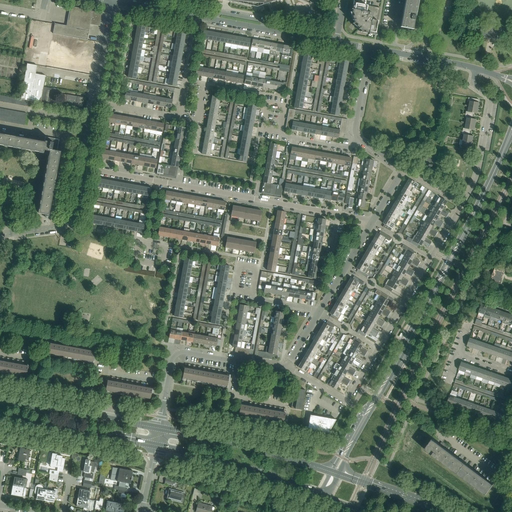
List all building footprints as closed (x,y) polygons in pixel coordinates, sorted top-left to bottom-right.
[(400,27),(413,29),(418,0),(405,0),(400,27)] [(379,15),(380,8),(355,3),(355,6),(353,6),(352,9),(351,9),(351,10),(352,10),(352,13),(353,13),(354,16),(352,16),(353,20),(352,20),(352,21),(353,20),(354,23),(355,23),(357,25),(356,26),(359,28),(358,30),(359,29),(362,31),(362,30),(365,31),(365,32),(368,33),(368,35),(369,35),(369,33),(372,34),(373,32),(375,33),(378,21),(377,21),(378,15),(379,15)] [(100,26),(102,13),(93,11),(70,6),(66,26),(89,30),(90,24),(100,26)] [(66,26),(55,24),(53,34),(73,37),(87,40),(89,30),(66,26)] [(491,27),(481,25),(479,36),(500,40),(502,29),(494,27),(491,26),(491,27)] [(271,43),(270,50),(269,55),(275,56),(276,51),(277,44),(271,43)] [(47,67),(91,75),(91,74),(90,74),(92,64),(93,64),(94,59),(81,56),(82,53),(73,51),(73,48),(58,45),(51,44),(47,67)] [(293,50),(289,49),(290,46),(283,45),(282,52),(288,54),(288,55),(291,56),(293,50)] [(36,51),(34,59),(46,62),(47,53),(36,51)] [(26,100),(29,100),(33,101),(37,102),(40,103),(43,87),(45,76),(36,74),(37,66),(27,64),(24,81),(24,83),(21,99),(23,99),(26,100)] [(257,86),(258,79),(259,75),(253,74),(252,78),(251,85),(257,86)] [(265,80),(265,76),(259,75),(258,79),(257,86),(263,87),(265,80)] [(46,76),(45,76),(43,87),(40,103),(55,105),(58,89),(43,87),(46,76)] [(269,88),(271,81),(271,78),(265,76),(265,80),(263,87),(269,88)] [(277,82),(276,89),(282,91),(282,88),(285,88),(286,82),(283,82),(283,83),(277,82)] [(83,101),(83,98),(77,97),(67,95),(65,107),(68,108),(69,104),(82,107),(83,102),(83,101)] [(478,102),(479,99),(469,98),(468,101),(470,101),(468,112),(466,111),(465,118),(467,118),(465,128),(463,128),(462,134),(464,135),(462,145),(460,145),(460,148),(470,150),(470,147),(471,147),(473,136),(469,135),(470,129),(474,130),(476,119),(472,119),(473,113),(477,114),(479,103),(478,102)] [(174,132),(173,139),(176,139),(183,141),(184,134),(174,132)] [(45,142),(0,133),(0,144),(43,153),(44,150),(50,151),(38,213),(43,214),(43,215),(46,215),(46,218),(49,218),(60,153),(57,152),(58,143),(57,143),(57,140),(46,138),(45,142)] [(176,139),(174,146),(182,147),(183,141),(176,139)] [(293,156),(296,157),(298,148),(292,147),(290,155),(289,161),(292,162),(293,156)] [(438,167),(440,155),(422,152),(420,163),(428,165),(428,166),(431,167),(431,165),(438,167)] [(275,157),(268,156),(267,163),(274,164),(277,164),(278,162),(274,161),(275,157)] [(361,165),(364,165),(374,167),(374,164),(373,163),(373,160),(363,158),(361,165)] [(172,159),(171,166),(177,167),(178,167),(179,160),(172,159)] [(171,166),(164,165),(163,174),(174,177),(176,167),(177,167),(171,166)] [(364,165),(363,172),(371,173),(372,167),(374,167),(364,165)] [(363,172),(362,179),(370,180),(371,173),(363,172)] [(264,176),(264,179),(263,183),(265,183),(270,184),(271,184),(272,184),(274,177),(271,177),(264,176)] [(359,185),(360,185),(368,187),(369,184),(370,184),(371,182),(370,181),(369,181),(370,180),(362,179),(360,178),(359,185)] [(406,183),(415,189),(418,184),(409,179),(407,182),(406,182),(406,183)] [(110,181),(109,189),(108,193),(111,194),(112,189),(114,190),(116,182),(110,181)] [(405,185),(403,188),(411,192),(414,188),(415,189),(406,183),(405,185)] [(357,192),(359,192),(367,194),(368,187),(360,185),(359,185),(357,192)] [(339,189),(333,188),(332,192),(331,200),(337,201),(339,193),(339,191),(339,189)] [(400,192),(409,197),(411,192),(403,188),(402,191),(401,190),(400,192)] [(367,194),(359,192),(358,199),(366,200),(367,194)] [(400,194),(398,196),(406,201),(409,197),(400,192),(399,193),(400,194)] [(395,201),(404,206),(406,201),(398,196),(396,199),(395,201)] [(438,196),(435,201),(444,206),(447,201),(438,196)] [(357,202),(356,206),(358,206),(364,207),(366,200),(358,199),(356,199),(355,202),(357,202)] [(395,201),(394,202),(393,202),(392,204),(392,205),(393,205),(401,210),(404,206),(395,201)] [(435,202),(433,206),(447,215),(449,212),(444,209),(443,210),(442,209),(444,206),(435,201),(434,201),(435,202)] [(390,209),(398,214),(401,216),(403,211),(401,210),(393,205),(391,208),(390,209)] [(233,206),(232,212),(231,217),(231,215),(233,215),(233,216),(243,218),(243,217),(245,218),(247,208),(241,207),(239,207),(233,206)] [(433,206),(430,211),(438,216),(440,213),(441,214),(441,215),(446,218),(447,215),(433,206)] [(253,209),(247,208),(245,218),(245,220),(246,218),(248,218),(247,219),(257,221),(258,220),(260,220),(259,222),(262,211),(255,210),(253,210),(253,209)] [(389,211),(388,214),(396,219),(398,214),(390,209),(389,211)] [(430,211),(427,216),(442,225),(443,222),(438,219),(437,220),(436,219),(438,216),(430,211)] [(386,217),(385,218),(394,224),(396,225),(398,220),(396,219),(388,214),(386,217)] [(427,216),(424,221),(432,226),(434,223),(435,224),(440,228),(442,225),(427,216)] [(384,224),(383,227),(390,231),(394,224),(385,218),(385,219),(383,223),(384,224)] [(424,221),(421,226),(436,235),(437,232),(432,229),(431,230),(430,229),(432,226),(424,221)] [(421,226),(418,231),(426,236),(428,233),(429,233),(429,234),(434,237),(436,235),(421,226)] [(391,238),(380,231),(379,234),(377,233),(375,236),(374,237),(382,242),(383,243),(385,239),(388,240),(390,240),(391,238)] [(414,235),(430,245),(432,242),(426,239),(426,240),(425,239),(426,236),(418,231),(415,236),(414,235)] [(411,244),(417,247),(419,245),(420,246),(422,243),(423,243),(423,244),(429,247),(430,245),(414,235),(413,237),(412,239),(408,237),(406,240),(410,243),(411,244)] [(233,238),(227,237),(226,241),(225,249),(226,247),(228,247),(228,248),(238,250),(238,249),(240,249),(241,240),(236,239),(235,239),(233,239),(233,238)] [(382,242),(374,237),(373,239),(372,242),(380,246),(382,242)] [(241,240),(240,249),(239,251),(240,251),(240,249),(242,249),(242,250),(252,252),(252,251),(254,252),(254,254),(256,242),(250,241),(247,241),(248,241),(241,240)] [(380,246),(372,242),(370,245),(369,244),(369,246),(377,251),(380,246)] [(415,252),(403,245),(402,248),(406,250),(405,252),(403,255),(404,256),(404,255),(419,264),(420,261),(415,258),(414,259),(413,258),(415,255),(413,254),(415,252)] [(377,251),(369,246),(368,247),(368,248),(366,250),(375,255),(377,251)] [(375,255),(366,250),(365,253),(364,253),(363,255),(372,260),(375,255)] [(372,260),(363,255),(363,256),(361,259),(369,264),(372,260)] [(404,255),(404,256),(401,260),(409,265),(411,262),(412,263),(412,264),(417,267),(419,264),(404,255)] [(369,264),(361,259),(360,262),(359,262),(358,263),(367,268),(369,264)] [(398,265),(413,274),(414,271),(409,268),(408,269),(407,268),(409,265),(401,260),(398,265)] [(368,269),(367,268),(358,263),(357,265),(358,265),(356,268),(358,269),(356,272),(367,278),(369,275),(365,273),(368,269)] [(395,270),(403,275),(405,272),(406,273),(411,277),(413,274),(398,265),(395,270)] [(501,284),(506,270),(495,266),(493,273),(492,273),(492,275),(492,276),(490,280),(501,284)] [(392,275),(407,284),(409,281),(403,278),(403,279),(401,278),(403,275),(395,270),(392,275)] [(388,279),(398,285),(399,282),(400,282),(400,283),(405,286),(407,284),(392,275),(389,280),(388,279)] [(361,285),(362,285),(364,282),(354,276),(352,279),(350,278),(349,281),(348,280),(347,282),(356,287),(357,288),(359,284),(361,285)] [(383,288),(391,292),(393,289),(395,290),(397,286),(398,285),(388,279),(383,288)] [(356,287),(347,282),(346,283),(347,284),(345,287),(353,291),(356,287)] [(353,291),(345,287),(343,289),(342,291),(351,296),(353,291)] [(376,300),(385,306),(386,305),(386,304),(388,301),(386,300),(388,296),(377,290),(374,294),(378,296),(376,300)] [(306,291),(306,292),(305,299),(311,300),(312,297),(315,298),(315,293),(306,291)] [(351,296),(342,291),(341,292),(342,292),(340,295),(348,300),(351,296)] [(348,300),(340,295),(338,298),(337,299),(346,305),(348,300)] [(346,305),(337,299),(336,301),(335,304),(343,309),(346,305)] [(374,306),(389,315),(390,312),(385,309),(384,310),(383,309),(385,306),(376,300),(376,301),(377,301),(374,306)] [(343,309),(335,304),(333,307),(332,308),(340,313),(343,309)] [(484,314),(485,314),(488,306),(482,304),(481,304),(479,312),(478,315),(483,317),(484,314)] [(371,311),(379,316),(381,313),(382,313),(382,314),(387,317),(389,315),(374,306),(371,311)] [(485,314),(491,317),(494,309),(488,306),(485,314)] [(341,314),(340,313),(332,308),(331,310),(330,313),(331,314),(330,317),(337,321),(340,322),(343,316),(344,316),(341,314)] [(491,317),(497,319),(500,311),(494,309),(491,317)] [(368,316),(383,324),(385,322),(379,319),(377,319),(379,316),(371,311),(368,316)] [(497,319),(503,321),(505,313),(500,311),(497,319)] [(511,315),(505,313),(503,321),(509,323),(511,315)] [(365,321),(373,326),(375,322),(376,323),(376,324),(381,327),(383,324),(368,316),(365,321)] [(321,327),(330,333),(335,325),(327,321),(326,324),(324,323),(322,326),(321,327)] [(361,325),(377,334),(379,332),(373,329),(372,329),(373,326),(365,321),(363,326),(362,325),(361,325)] [(357,333),(364,337),(366,334),(368,335),(370,332),(371,333),(370,334),(376,337),(377,334),(361,325),(357,333)] [(330,332),(330,333),(321,327),(320,329),(319,332),(327,337),(330,332)] [(329,338),(327,337),(319,332),(317,335),(316,334),(316,336),(324,341),(326,342),(327,340),(329,338)] [(212,334),(211,340),(210,345),(216,346),(216,345),(220,346),(221,340),(220,340),(217,340),(217,338),(214,338),(215,335),(212,334)] [(314,340),(313,340),(322,345),(324,341),(316,336),(315,337),(315,338),(314,340)] [(362,341),(354,337),(353,340),(350,345),(366,354),(367,351),(362,348),(361,349),(360,348),(362,345),(360,344),(362,341)] [(473,348),(476,340),(470,338),(467,346),(473,348)] [(323,346),(322,345),(313,340),(312,343),(311,343),(310,345),(319,350),(321,351),(323,346)] [(476,340),(473,348),(479,350),(482,342),(477,340),(476,340)] [(479,350),(485,352),(488,344),(482,342),(479,350)] [(93,363),(94,355),(95,351),(50,343),(48,355),(93,363)] [(345,349),(348,350),(356,355),(358,352),(359,352),(359,353),(364,357),(366,354),(350,345),(348,344),(345,349)] [(485,352),(491,354),(494,346),(488,344),(485,352)] [(310,346),(308,349),(316,354),(319,350),(310,345),(310,346)] [(268,353),(270,353),(273,354),(276,354),(277,348),(269,347),(267,346),(265,352),(267,352),(268,353)] [(491,354),(497,356),(500,348),(494,346),(491,354)] [(497,356),(503,358),(506,350),(500,348),(497,356)] [(314,359),(316,354),(308,349),(307,352),(306,352),(305,353),(314,359)] [(354,358),(356,355),(348,350),(345,349),(342,353),(345,355),(360,364),(362,361),(356,358),(355,359),(354,358)] [(503,358),(509,360),(511,352),(506,350),(503,358)] [(305,355),(303,358),(311,363),(314,359),(305,353),(304,355),(305,355)] [(345,355),(342,360),(350,365),(352,362),(353,362),(353,363),(358,366),(360,364),(345,355)] [(309,367),(311,363),(303,358),(301,361),(300,362),(309,367)] [(0,372),(26,377),(27,371),(28,366),(0,360),(0,372)] [(349,368),(350,365),(342,360),(339,365),(354,374),(356,371),(350,368),(349,368)] [(298,367),(307,372),(310,368),(309,367),(300,362),(299,364),(300,364),(298,367)] [(459,370),(458,373),(464,375),(465,372),(468,364),(462,362),(461,362),(459,370)] [(333,368),(335,369),(337,370),(345,375),(346,371),(348,372),(347,373),(353,376),(354,374),(339,365),(336,363),(333,368)] [(465,372),(471,374),(474,366),(468,364),(465,372)] [(471,374),(470,378),(476,380),(476,379),(480,368),(474,366),(471,374)] [(227,388),(229,376),(184,368),(182,379),(227,388)] [(480,368),(476,379),(482,381),(483,378),(485,370),(480,368)] [(337,370),(335,369),(332,374),(334,375),(348,383),(350,381),(345,378),(344,378),(343,378),(345,375),(337,370)] [(483,378),(489,380),(491,373),(485,370),(483,378)] [(489,380),(495,382),(497,375),(491,373),(489,380)] [(334,375),(331,380),(339,385),(339,384),(341,381),(342,382),(342,383),(347,386),(348,383),(334,375)] [(495,382),(501,384),(503,377),(497,375),(495,382)] [(501,384),(507,387),(509,379),(503,377),(501,384)] [(339,385),(331,380),(330,379),(327,384),(336,389),(338,386),(339,385)] [(106,386),(105,392),(145,399),(150,400),(152,388),(147,387),(107,380),(106,386)] [(302,410),(305,390),(299,389),(299,388),(295,388),(291,408),(295,409),(302,410)] [(450,395),(447,403),(453,406),(456,398),(458,392),(452,390),(451,393),(450,395)] [(459,408),(462,400),(456,398),(453,406),(459,408)] [(459,408),(465,410),(468,402),(462,400),(459,408)] [(471,412),(474,404),(468,402),(465,410),(471,412)] [(240,404),(238,416),(283,424),(285,417),(285,413),(240,404)] [(471,412),(477,414),(480,406),(474,404),(471,412)] [(486,408),(480,406),(477,414),(483,416),(486,408)] [(489,418),(492,410),(486,408),(483,416),(489,418)] [(498,412),(492,410),(489,418),(495,420),(498,412)] [(501,423),(504,414),(498,412),(495,420),(495,421),(495,420),(501,422),(501,423)] [(510,416),(504,414),(501,423),(501,422),(507,424),(507,425),(507,424),(510,416)] [(331,427),(336,419),(335,419),(334,421),(330,420),(331,419),(310,415),(308,429),(328,432),(329,426),(331,427)] [(442,443),(440,445),(433,439),(432,439),(425,449),(485,495),(486,495),(493,485),(493,484),(493,485),(443,447),(443,446),(441,445),(443,443),(441,442),(442,443)] [(25,460),(29,460),(30,450),(25,449),(25,448),(24,448),(20,448),(20,447),(20,448),(19,448),(20,449),(18,458),(18,460),(25,461),(25,460)] [(57,471),(59,471),(63,472),(65,459),(62,458),(62,456),(57,455),(57,454),(53,453),(52,453),(52,454),(51,454),(52,454),(50,464),(50,466),(57,467),(58,467),(57,471)] [(84,480),(83,483),(91,485),(93,474),(90,473),(91,472),(94,472),(96,462),(90,461),(90,460),(86,460),(86,459),(85,459),(85,460),(84,460),(85,461),(84,470),(83,470),(83,472),(84,472),(83,477),(85,477),(87,478),(86,480),(84,480)] [(119,482),(118,486),(125,487),(126,483),(130,484),(133,471),(119,468),(112,467),(110,480),(119,482)] [(25,479),(14,477),(15,477),(13,486),(23,488),(25,479)] [(35,487),(35,492),(37,492),(36,499),(37,499),(45,500),(47,490),(43,489),(43,488),(43,487),(42,486),(41,485),(40,485),(39,485),(38,485),(37,485),(36,486),(36,487),(35,487)] [(22,496),(23,488),(13,486),(12,494),(11,494),(11,495),(22,496)] [(58,489),(54,489),(54,491),(47,490),(45,500),(54,502),(53,502),(54,502),(54,500),(55,497),(56,497),(57,493),(58,489)] [(78,498),(89,499),(90,491),(79,489),(80,489),(78,498)] [(167,498),(170,499),(171,499),(173,499),(172,500),(182,502),(184,494),(170,489),(167,498)] [(87,508),(89,499),(78,498),(77,506),(76,506),(87,508)] [(111,511),(114,511),(116,502),(107,500),(105,511),(106,511),(111,511)] [(123,511),(125,504),(116,502),(114,511),(123,511)] [(210,511),(212,507),(198,503),(195,511),(210,511)]
